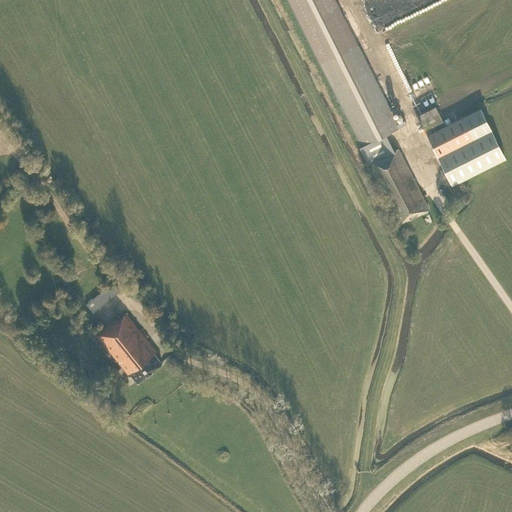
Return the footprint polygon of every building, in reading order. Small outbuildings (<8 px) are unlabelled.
[(398,148),(382,156),(374,141),(399,127),(335,0),(288,0),(361,146),(360,146),(368,163),(399,223),(428,209),(398,148)] [(417,115),(426,133),(444,124),(435,106),(417,115)] [(481,108),(427,135),(451,183),(504,157),(481,108)] [(86,304),(93,311),(119,290),(113,283),(86,304)] [(97,334),(130,376),(131,375),(137,382),(162,363),(154,353),(156,351),(126,313),(117,320),(116,319),(97,334)]
